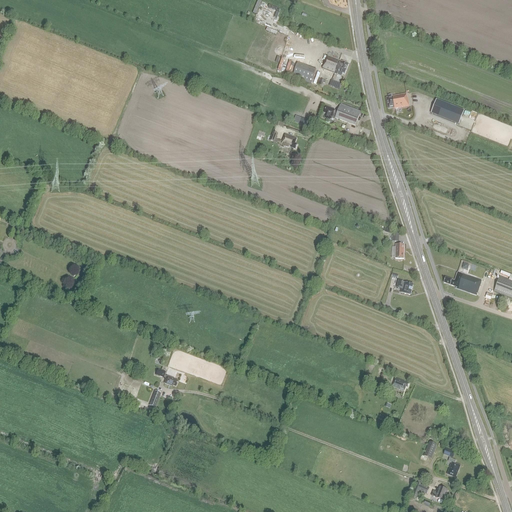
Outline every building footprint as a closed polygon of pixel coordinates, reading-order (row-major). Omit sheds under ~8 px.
[(348,64),(342,62),(327,56),(322,69),(337,75),(341,77),(343,73),(344,74),(348,64)] [(311,84),(316,70),(309,67),(303,81),(311,84)] [(394,108),(394,109),(409,106),(408,98),(407,98),(406,94),(392,96),(392,94),(388,95),(388,98),(386,98),(388,109),(394,108)] [(464,111),(436,100),(431,114),(459,125),(464,111)] [(360,111),(340,104),(338,111),(337,111),(336,111),(326,107),(324,113),(327,114),(325,119),(330,120),(330,118),(335,120),(336,119),(356,126),(359,116),(358,116),(360,111)] [(275,142),(276,139),(278,134),(273,132),(270,141),(275,142)] [(294,144),(296,139),(293,137),(293,138),(291,137),(291,136),(285,134),(281,145),(290,148),(290,147),(296,149),(297,145),(294,144)] [(396,259),(404,259),(404,245),(396,245),(396,259)] [(477,296),(482,280),(458,272),(455,281),(446,278),(444,283),(456,287),(455,288),(477,296)] [(511,281),(500,277),(494,292),(511,298),(511,281)] [(398,281),(396,288),(401,289),(401,293),(411,295),(413,285),(403,282),(398,281)] [(166,379),(167,376),(164,375),(165,372),(158,369),(156,375),(163,378),(163,377),(166,379)] [(171,386),(172,385),(176,387),(178,381),(174,380),(174,379),(167,376),(166,379),(164,384),(171,386)] [(404,391),(406,387),(407,387),(409,384),(405,382),(405,381),(396,378),(392,387),(404,391)] [(370,393),(381,397),(383,389),(373,385),(370,393)] [(155,391),(149,405),(155,408),(161,393),(155,391)] [(424,456),(432,459),(437,445),(429,442),(424,456)] [(455,452),(446,448),(444,453),(453,457),(455,452)] [(455,464),(456,460),(449,458),(448,461),(452,463),(447,474),(455,478),(460,466),(455,464)] [(415,499),(419,491),(427,494),(429,488),(416,483),(411,497),(415,499)] [(443,501),(447,490),(440,487),(438,492),(433,491),(431,496),(436,497),(436,498),(443,501)]
